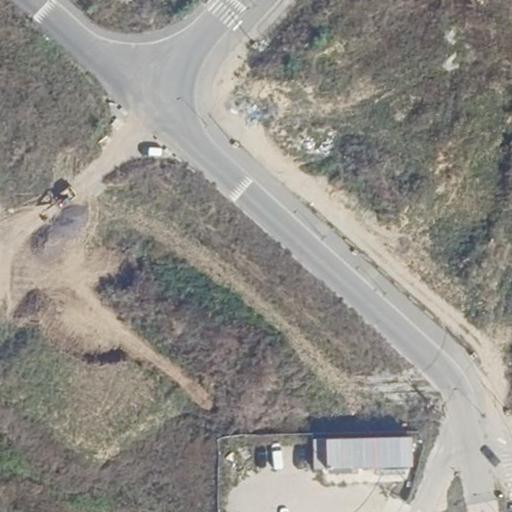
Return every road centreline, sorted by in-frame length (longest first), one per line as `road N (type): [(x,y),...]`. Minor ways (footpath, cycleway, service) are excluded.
road 1 (residential): [(153,110),(443,371),(465,413),(484,511)]
road 2 (residential): [(153,110),(0,279)]
road 3 (residential): [(30,0),(144,102)]
road 4 (residential): [(236,0),(144,102)]
